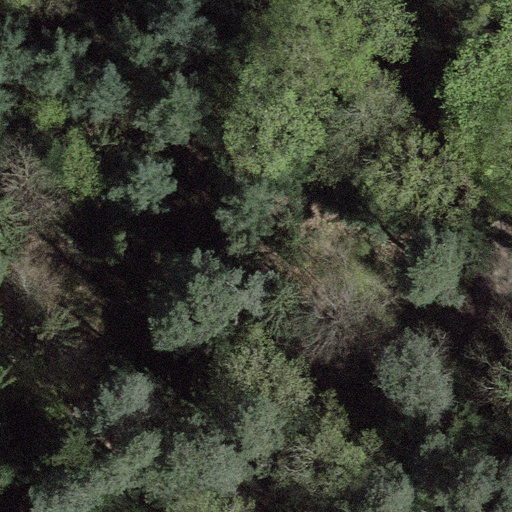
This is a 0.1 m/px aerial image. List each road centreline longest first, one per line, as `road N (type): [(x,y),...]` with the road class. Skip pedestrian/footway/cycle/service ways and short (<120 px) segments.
road 1 (track): [(511,108),(421,162),(228,333),(82,511)]
road 2 (track): [(511,255),(421,162),(295,0)]
